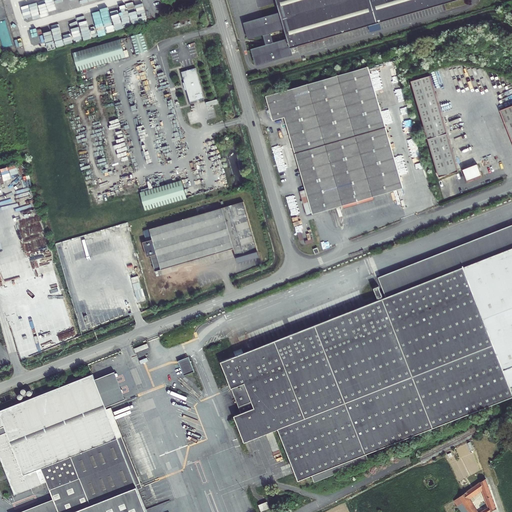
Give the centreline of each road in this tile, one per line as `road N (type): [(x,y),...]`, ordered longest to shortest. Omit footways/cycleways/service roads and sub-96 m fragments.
road 1 (unclassified): [(293,272),(0,387)]
road 2 (unclassified): [(215,0),(293,272)]
road 3 (unclassified): [(511,186),(293,272)]
